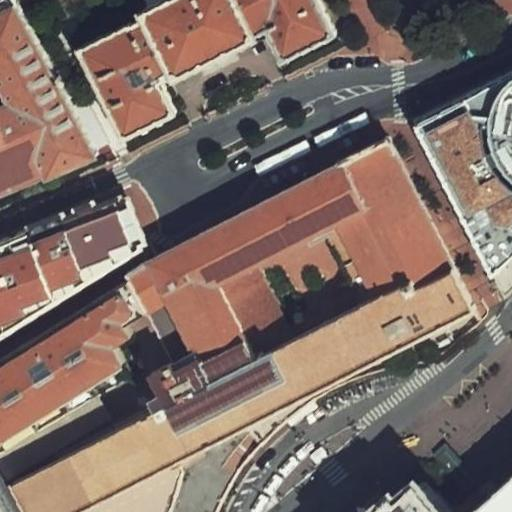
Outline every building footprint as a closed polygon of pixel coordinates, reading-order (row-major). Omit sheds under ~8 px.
[(0,0),(0,194),(101,146),(27,0),(0,0)] [(173,0),(81,47),(125,133),(175,107),(160,77),(263,24),(281,60),(335,32),(317,0),(173,0)] [(511,68),(413,118),(462,209),(509,295),(511,292),(511,68)] [(431,359),(440,353),(445,344),(480,318),(386,139),(139,271),(174,341),(179,358),(152,370),(152,405),(8,478),(26,511),(214,511),(219,504),(239,449),(267,423),(356,376),(431,359)] [(0,326),(144,243),(124,196),(47,217),(0,238),(0,326)] [(0,355),(0,436),(130,353),(126,339),(137,333),(134,321),(174,341),(139,271),(0,355)] [(474,478),(448,446),(433,458),(459,490),(474,478)] [(511,511),(511,469),(463,511),(450,511),(421,478),(382,511),(511,511)]
